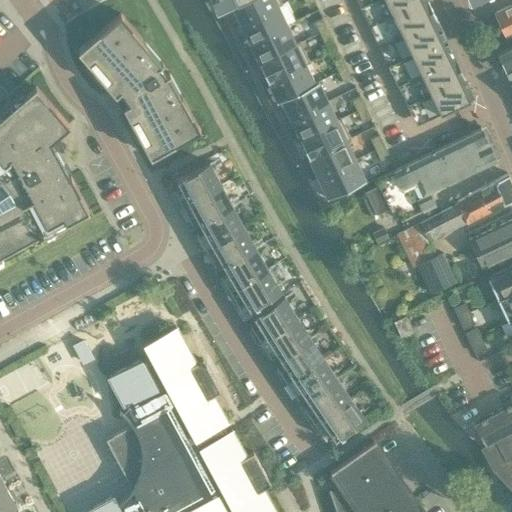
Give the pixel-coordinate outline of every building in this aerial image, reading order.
[(218,0),(222,8),(230,4),(230,3),(235,0),(218,0)] [(235,0),(230,3),(230,4),(239,23),(276,5),(273,0),(235,0)] [(388,0),(395,13),(422,0),(388,0)] [(426,0),(422,0),(395,13),(404,32),(435,18),(426,0)] [(511,4),(495,12),(506,37),(511,34),(511,4)] [(276,5),(239,23),(248,42),(285,25),(276,5)] [(122,105),(126,112),(126,113),(131,121),(141,140),(149,156),(173,144),(200,130),(191,114),(169,74),(169,72),(165,74),(158,65),(162,62),(161,62),(145,43),(131,27),(120,13),(97,32),(77,50),(89,64),(102,80),(109,87),(114,94),(118,91),(125,85),(129,91),(128,92),(129,93),(130,92),(134,99),(126,103),(122,105)] [(435,18),(404,32),(414,52),(444,38),(435,18)] [(320,19),(313,22),(318,33),(325,30),(320,19)] [(285,25),(248,42),(258,62),(295,44),(285,25)] [(331,40),(325,30),(318,33),(323,44),(331,40)] [(444,38),(414,52),(423,71),(454,57),(444,38)] [(304,64),(295,44),(258,62),(267,81),(304,64)] [(511,45),(496,53),(507,75),(511,72),(511,45)] [(454,57),(423,71),(432,91),(463,76),(454,57)] [(339,58),(332,61),(337,72),(344,69),(339,58)] [(313,82),(304,64),(267,81),(276,101),(280,99),(314,83),(313,82)] [(349,79),(344,69),(337,72),(342,83),(349,79)] [(463,76),(432,91),(442,112),(473,97),(463,76)] [(314,83),(280,99),(289,118),(327,101),(317,81),(313,82),(314,83)] [(50,140),(68,124),(46,99),(35,85),(22,96),(26,100),(15,108),(7,117),(3,112),(0,114),(0,255),(39,235),(39,236),(43,234),(40,229),(51,223),(61,216),(65,222),(88,209),(79,192),(70,174),(69,175),(63,164),(56,150),(56,151),(50,140)] [(357,97),(350,101),(355,111),(362,108),(357,97)] [(336,120),(327,101),(289,118),(299,138),(336,120)] [(368,119),(362,108),(355,111),(360,122),(368,119)] [(346,140),(336,120),(299,138),(308,157),(346,140)] [(428,192),(496,160),(480,128),(374,178),(377,186),(365,192),(376,215),(389,209),(390,211),(394,209),(400,221),(434,204),(428,192)] [(376,136),(369,139),(374,150),(382,146),(376,136)] [(355,159),(346,140),(308,157),(317,177),(355,159)] [(387,157),(382,146),(374,150),(379,161),(387,157)] [(355,159),(317,177),(327,197),(364,180),(355,159)] [(195,198),(220,185),(209,163),(185,174),(185,175),(176,179),(177,181),(181,179),(184,185),(184,186),(188,185),(195,198)] [(430,241),(511,198),(511,185),(507,173),(456,201),(457,202),(420,222),(430,241)] [(199,223),(231,206),(220,185),(195,198),(202,210),(199,214),(200,214),(203,220),(199,222),(199,223)] [(218,240),(243,227),(231,206),(199,223),(200,224),(204,222),(207,228),(207,229),(211,228),(218,240)] [(509,254),(511,252),(511,219),(469,240),(482,267),(509,254)] [(427,236),(422,229),(419,222),(396,234),(402,248),(427,236)] [(223,266),(254,247),(243,227),(218,240),(225,253),(223,256),(223,257),(224,257),(227,262),(223,265),(223,266)] [(243,283),(267,268),(254,247),(223,266),(224,267),(228,265),(231,270),(231,271),(235,270),(243,283)] [(430,292),(455,281),(442,252),(436,255),(417,264),(430,292)] [(511,263),(487,276),(488,277),(487,277),(497,298),(511,291),(511,263)] [(258,303),(280,289),(267,268),(243,283),(250,295),(247,298),(248,299),(252,304),(247,307),(248,308),(257,303),(258,303)] [(511,291),(497,298),(507,320),(511,317),(511,291)] [(273,332),(297,318),(284,296),(262,310),(253,315),(254,317),(258,314),(261,320),(260,320),(260,321),(265,320),(273,332)] [(456,314),(467,309),(464,303),(453,308),(456,314)] [(459,321),(470,316),(467,309),(456,314),(459,321)] [(393,321),(400,337),(412,331),(405,316),(393,321)] [(459,321),(463,328),(474,323),(470,316),(459,321)] [(279,357),(309,337),(297,318),(273,332),(280,344),(278,348),(279,348),(282,353),(278,356),(279,357)] [(178,330),(176,327),(172,329),(172,328),(143,344),(150,355),(141,360),(141,359),(112,374),(109,376),(111,380),(110,381),(123,403),(124,402),(135,422),(109,436),(105,438),(107,442),(136,496),(118,506),(113,496),(90,508),(86,511),(87,511),(276,511),(268,496),(267,496),(262,488),(266,486),(269,483),(267,480),(268,479),(252,451),(245,455),(234,434),(232,430),(228,433),(227,432),(226,433),(221,422),(222,422),(222,421),(226,419),(224,415),(213,394),(220,391),(205,362),(204,362),(202,358),(198,361),(198,360),(194,362),(190,354),(191,353),(178,330)] [(468,339),(479,334),(476,328),(465,333),(468,339)] [(471,346),(482,341),(479,334),(468,339),(471,346)] [(299,373),(323,358),(309,337),(279,357),(280,358),(284,356),(287,361),(287,362),(291,361),(299,373)] [(79,355),(88,350),(82,340),(76,343),(76,344),(74,345),(75,347),(79,355)] [(471,346),(475,354),(485,349),(482,341),(471,346)] [(306,398),(336,378),(323,358),(299,373),(307,385),(304,388),(305,389),(309,394),(305,397),(306,398)] [(326,413),(349,397),(336,378),(306,398),(306,399),(310,396),(314,402),(314,403),(318,402),(326,413)] [(342,433),(364,417),(349,397),(326,413),(334,425),(332,429),(333,429),(337,434),(333,437),(334,439),(342,432),(342,433)] [(511,401),(495,410),(506,432),(511,428),(511,401)] [(495,410),(474,422),(484,443),(506,432),(495,410)] [(511,430),(508,432),(480,447),(492,469),(511,491),(511,430)] [(422,511),(421,511),(407,491),(374,443),(375,442),(374,441),(330,471),(331,472),(332,472),(341,485),(330,490),(330,489),(328,489),(336,511),(422,511)] [(0,511),(11,511),(17,509),(5,487),(0,490),(0,511)]
